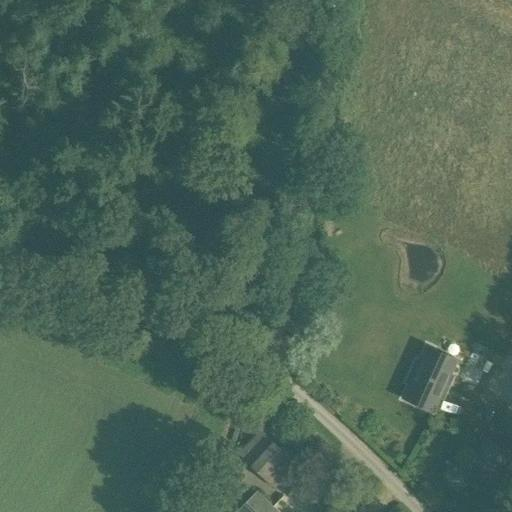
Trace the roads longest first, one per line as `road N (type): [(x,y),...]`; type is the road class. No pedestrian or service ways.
road 1 (unclassified): [(328,0),(286,307),(261,374)]
road 2 (unclassified): [(261,374),(0,247)]
road 3 (unclassified): [(419,511),(326,419),(261,374)]
